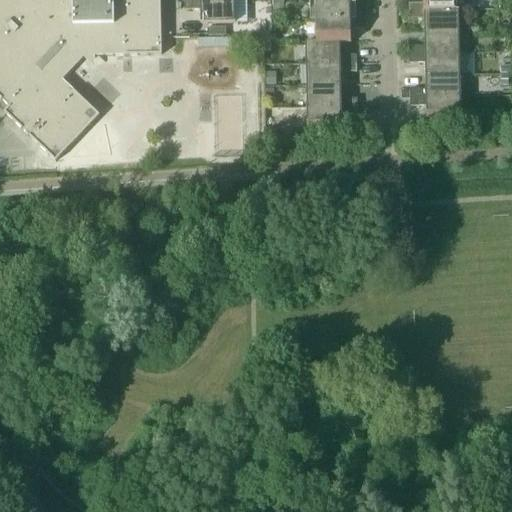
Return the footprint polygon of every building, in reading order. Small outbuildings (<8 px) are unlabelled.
[(0,0),(0,92),(89,0),(0,0)] [(161,55),(160,0),(89,0),(0,92),(0,99),(9,108),(4,113),(55,162),(99,116),(62,81),(90,52),(94,57),(161,55)] [(350,30),(364,29),(365,29),(364,12),(350,13),(349,0),(315,0),(316,43),(305,43),(307,131),(341,130),(341,116),(357,116),(357,99),(341,99),(340,73),(356,73),(356,56),(340,56),(340,44),(351,44),(350,30)] [(408,4),(408,12),(459,11),(458,0),(423,0),(424,3),(408,4)] [(235,24),(235,1),(184,2),(184,11),(200,10),(201,24),(235,24)] [(284,8),(284,1),(273,1),(274,12),(280,12),(284,8)] [(496,11),(505,10),(505,2),(496,3),(496,11)] [(424,34),(459,33),(459,11),(408,12),(408,21),(424,20),(424,34)] [(209,29),(209,37),(226,37),(226,29),(209,29)] [(409,47),(409,56),(459,54),(459,33),(424,34),(425,47),(409,47)] [(231,39),(199,40),(199,47),(231,47),(231,39)] [(425,77),(460,76),(459,54),(409,56),(409,62),(409,64),(425,64),(425,77)] [(267,73),(267,86),(276,86),(276,73),(267,73)] [(410,90),(410,99),(460,98),(460,76),(425,77),(426,90),(410,90)] [(402,92),(402,100),(410,100),(410,99),(410,92),(402,92)] [(461,120),(460,98),(410,99),(410,107),(426,107),(426,121),(461,120)]
